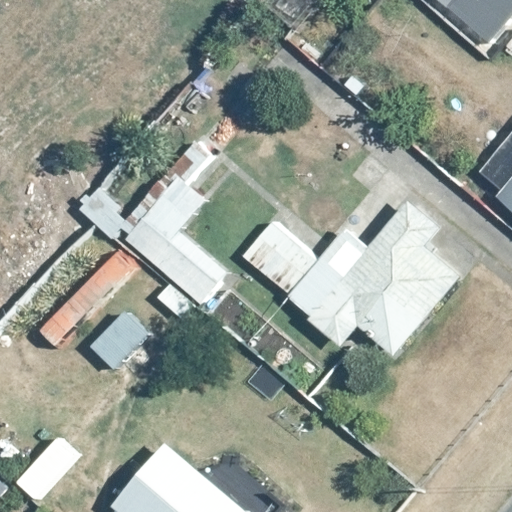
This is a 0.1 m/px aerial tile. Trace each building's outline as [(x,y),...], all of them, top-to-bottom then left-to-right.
[(511,0),(450,0),(497,42),(511,25),(511,0)] [(511,142),(486,172),(511,195),(511,142)] [(130,233),(181,275),(167,292),(194,315),(208,297),(211,300),(237,269),(188,228),(215,195),(205,187),(223,166),(200,147),(172,181),(130,233)] [(132,200),(102,180),(76,218),(106,239),(132,200)] [(254,254),(299,292),(297,295),(353,343),(368,325),(370,322),(406,352),(471,274),(432,241),(448,222),(421,199),(382,244),(361,226),(331,261),(283,220),(254,254)] [(265,511),(179,439),(125,502),(137,511),(265,511)]
